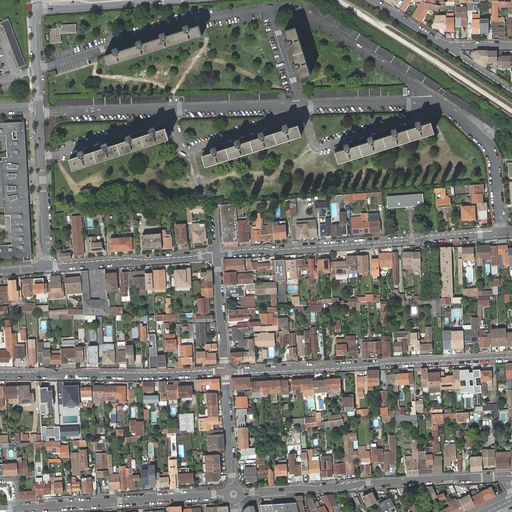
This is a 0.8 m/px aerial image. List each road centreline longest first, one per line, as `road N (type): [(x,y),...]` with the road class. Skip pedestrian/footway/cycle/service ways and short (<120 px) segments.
road 1 (residential): [(40,112),(440,101),(493,154),(500,232)]
road 2 (residential): [(511,357),(225,371)]
road 3 (residential): [(217,254),(500,232)]
road 4 (residential): [(242,492),(498,474)]
road 5 (residential): [(226,492),(0,509)]
road 6 (residential): [(0,373),(225,371)]
road 7 (residential): [(48,266),(217,254)]
road 8 (residential): [(48,266),(40,112)]
road 9 (residential): [(164,0),(38,10)]
